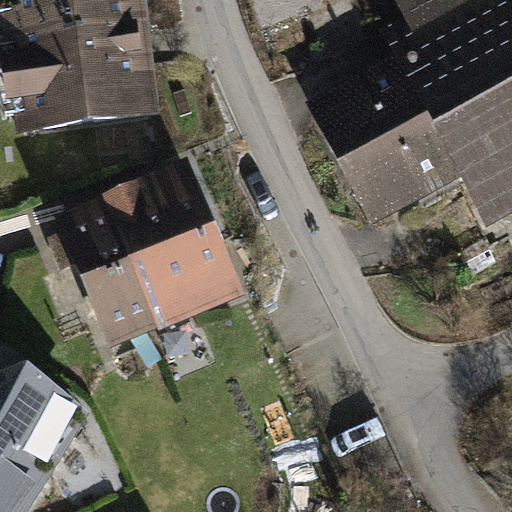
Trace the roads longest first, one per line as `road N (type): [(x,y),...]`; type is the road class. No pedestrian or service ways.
road 1 (residential): [(408,407),(265,126),(217,0)]
road 2 (residential): [(472,511),(408,407)]
